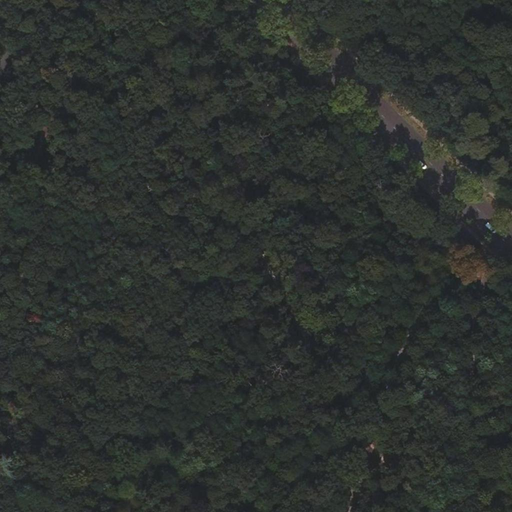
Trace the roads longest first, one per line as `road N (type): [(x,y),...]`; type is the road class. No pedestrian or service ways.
road 1 (track): [(422,511),(371,444),(267,266),(194,78),(177,0)]
road 2 (secondary): [(511,242),(280,0)]
road 3 (track): [(511,241),(424,310),(397,362),(351,511)]
road 4 (track): [(478,511),(470,343),(482,267)]
road 5 (unknown): [(0,177),(83,0)]
